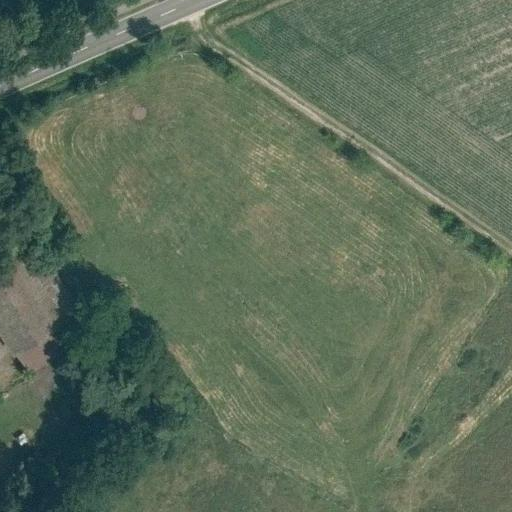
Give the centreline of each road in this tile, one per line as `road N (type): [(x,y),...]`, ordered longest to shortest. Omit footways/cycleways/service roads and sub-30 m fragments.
road 1 (track): [(511,254),(209,45),(183,5)]
road 2 (tertiary): [(194,1),(0,88)]
